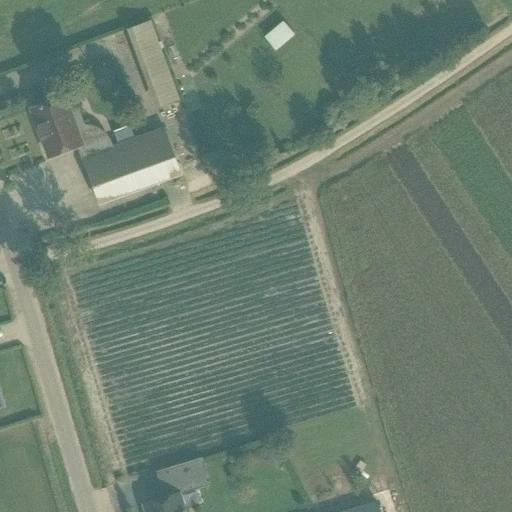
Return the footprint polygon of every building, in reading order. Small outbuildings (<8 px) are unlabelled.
[(227,0),(225,0),(180,10),(184,29),(232,18),(227,0)] [(292,53),(312,36),(298,21),(279,37),(292,53)] [(150,22),(126,31),(154,109),(179,100),(150,22)] [(105,68),(98,82),(109,87),(116,73),(105,68)] [(99,205),(181,175),(164,128),(113,147),(109,138),(106,134),(100,129),(92,127),(86,125),(79,125),(75,127),(71,115),(78,113),(82,105),(78,96),(69,93),(63,95),(64,97),(30,110),(38,131),(42,129),(51,155),(48,157),(48,158),(81,145),(85,157),(82,158),(99,205)] [(199,460),(162,471),(162,472),(169,495),(206,484),(199,461),(199,460)] [(185,511),(180,493),(166,497),(146,503),(149,511),(185,511)]
